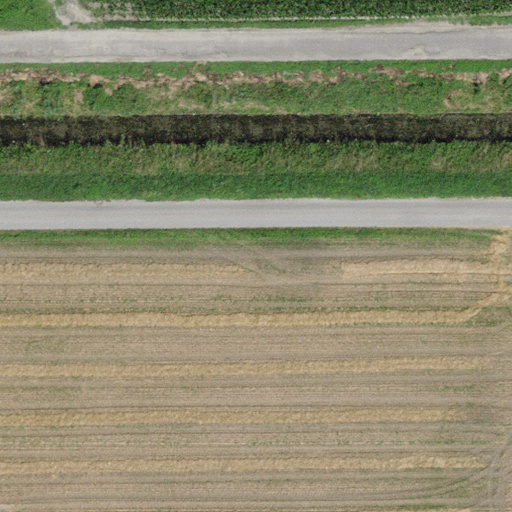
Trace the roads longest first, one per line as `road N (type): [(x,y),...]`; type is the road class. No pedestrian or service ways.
road 1 (track): [(0,44),(511,38)]
road 2 (unclassified): [(0,220),(511,219)]
